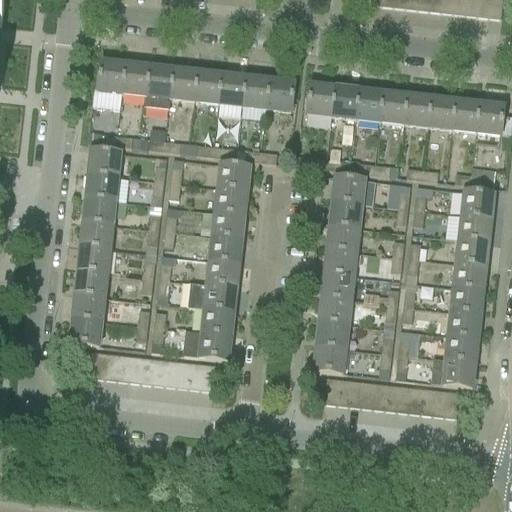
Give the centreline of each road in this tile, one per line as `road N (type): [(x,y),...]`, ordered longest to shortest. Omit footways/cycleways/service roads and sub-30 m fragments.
road 1 (unclassified): [(249,437),(56,419),(37,393),(31,347),(70,19)]
road 2 (residential): [(249,437),(273,173)]
road 3 (unclassified): [(511,465),(249,437)]
road 4 (unclassified): [(511,59),(290,39)]
road 5 (unclassified): [(290,39),(70,19)]
